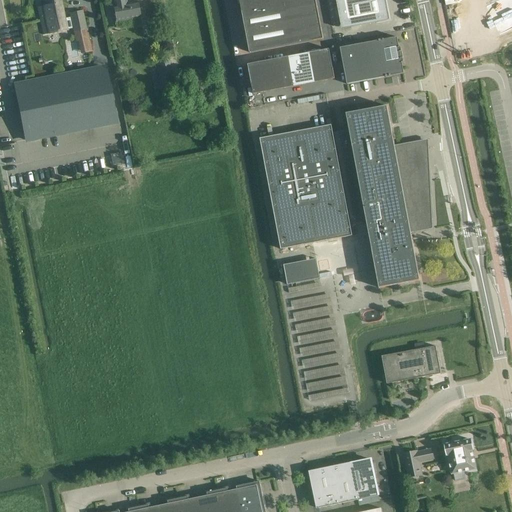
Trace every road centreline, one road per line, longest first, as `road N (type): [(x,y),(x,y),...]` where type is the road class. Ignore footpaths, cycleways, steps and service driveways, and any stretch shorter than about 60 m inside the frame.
road 1 (unclassified): [(281,452),(413,425),(450,394),(505,384)]
road 2 (tertiary): [(468,209),(421,0)]
road 3 (unclassified): [(81,511),(92,496),(281,452)]
road 4 (tertiary): [(505,384),(479,264)]
